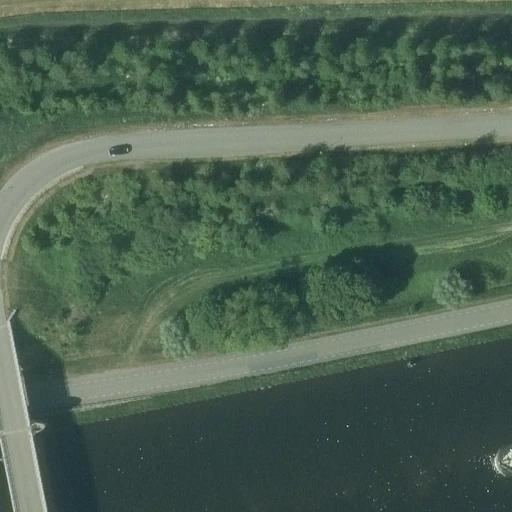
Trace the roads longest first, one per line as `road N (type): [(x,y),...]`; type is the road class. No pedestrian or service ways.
road 1 (tertiary): [(0,221),(16,194),(56,162),(104,148),(511,124)]
road 2 (tertiary): [(0,406),(511,312)]
road 3 (tertiary): [(29,511),(0,362)]
